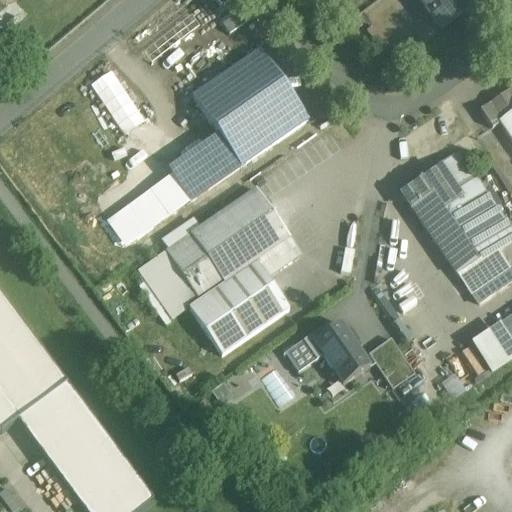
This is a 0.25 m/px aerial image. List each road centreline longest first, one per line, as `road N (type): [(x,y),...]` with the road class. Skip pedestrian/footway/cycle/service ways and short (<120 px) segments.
road 1 (unclassified): [(511,34),(411,104),(382,104),(357,93),(274,0)]
road 2 (unclassified): [(0,121),(146,0)]
